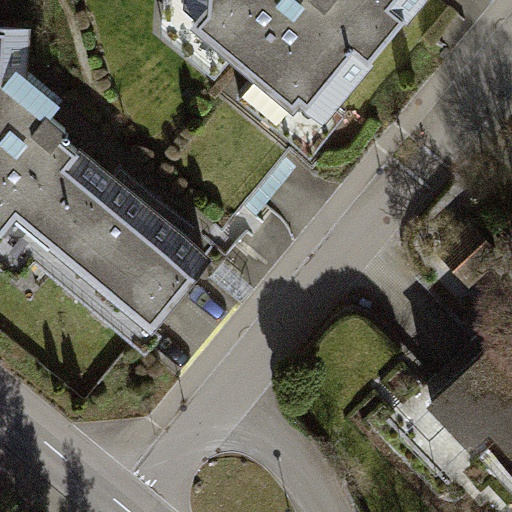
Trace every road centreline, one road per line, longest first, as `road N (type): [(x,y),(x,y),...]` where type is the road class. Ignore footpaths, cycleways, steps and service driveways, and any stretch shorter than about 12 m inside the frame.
road 1 (residential): [(511,53),(218,407)]
road 2 (residential): [(0,405),(127,511)]
road 3 (residential): [(218,407),(293,468),(317,511)]
road 4 (residential): [(218,407),(129,511)]
